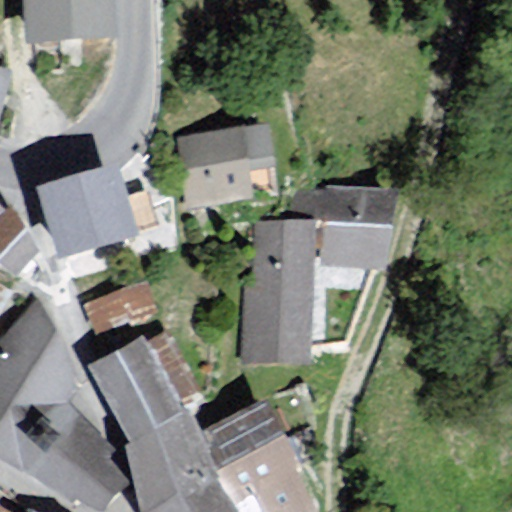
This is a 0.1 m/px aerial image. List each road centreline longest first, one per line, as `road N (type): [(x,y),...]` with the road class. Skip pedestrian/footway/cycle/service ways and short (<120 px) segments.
road 1 (residential): [(135,511),(79,372),(34,171)]
road 2 (tertiary): [(142,0),(132,100),(105,143),(81,160),(34,171)]
